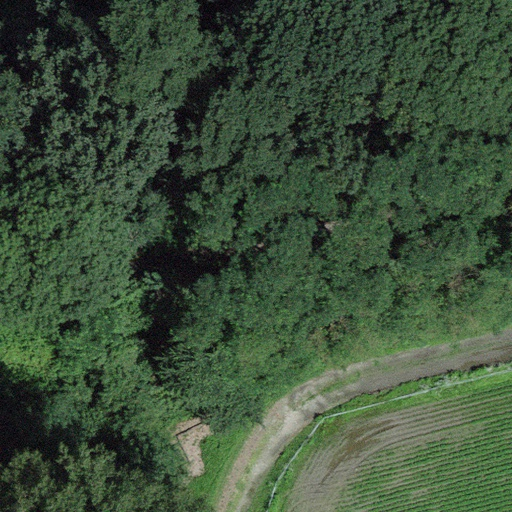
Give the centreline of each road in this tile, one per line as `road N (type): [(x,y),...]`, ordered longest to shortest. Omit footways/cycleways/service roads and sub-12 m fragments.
road 1 (track): [(0,294),(511,166)]
road 2 (track): [(260,511),(326,403),(511,330)]
